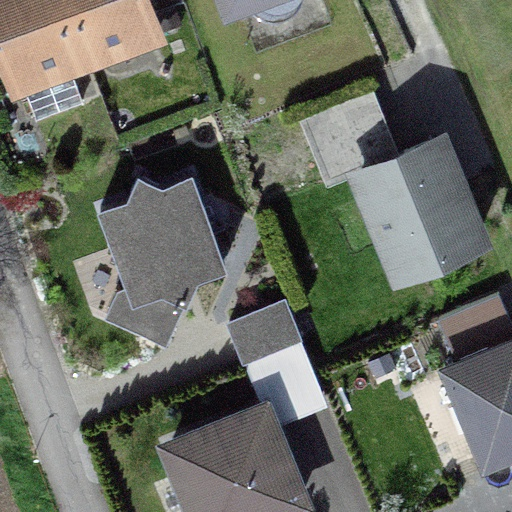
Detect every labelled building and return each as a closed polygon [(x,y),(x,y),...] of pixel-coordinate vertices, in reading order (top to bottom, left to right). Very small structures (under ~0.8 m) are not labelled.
[(88,64),(65,0),(0,0),(0,51),(25,122),(81,102),(70,70),(88,64)] [(65,0),(88,64),(175,33),(163,0),(65,0)] [(223,0),(232,24),(298,0),(223,0)] [(446,134),(349,172),(394,287),(491,250),(446,134)] [(135,200),(104,214),(135,305),(234,269),(195,179),(169,191),(145,178),(135,200)] [(511,349),(460,371),(505,478),(511,475),(511,349)] [(312,511),(266,399),(152,445),(179,511),(312,511)]
